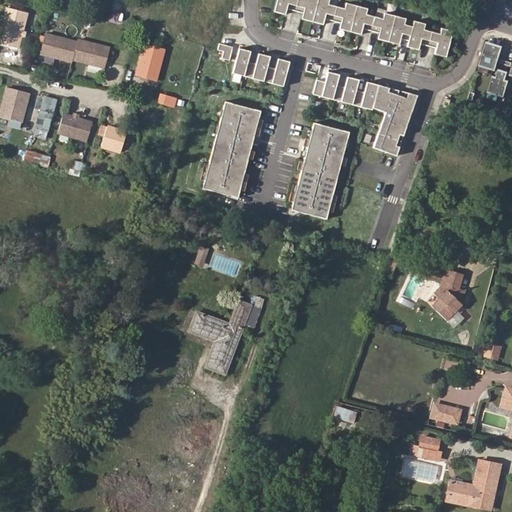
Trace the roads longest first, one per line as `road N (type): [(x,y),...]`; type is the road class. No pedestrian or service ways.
road 1 (residential): [(435,83),(282,43),(259,32),(250,0)]
road 2 (residential): [(435,83),(377,242)]
